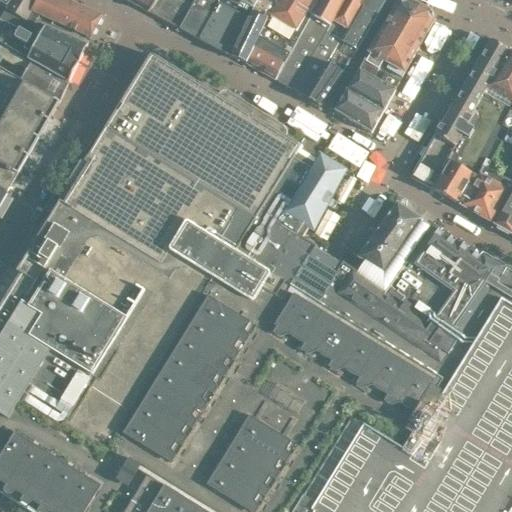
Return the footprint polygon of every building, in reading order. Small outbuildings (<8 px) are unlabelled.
[(0,0),(0,16),(8,22),(33,34),(38,25),(26,18),(7,7),(11,0),(0,0)] [(30,11),(37,0),(11,0),(7,7),(26,18),(30,11)] [(57,0),(37,0),(30,11),(47,18),(57,0)] [(65,26),(78,5),(66,0),(57,0),(47,18),(65,26)] [(125,0),(148,12),(156,0),(125,0)] [(156,0),(148,12),(179,29),(196,0),(156,0)] [(196,0),(179,29),(197,39),(220,0),(196,0)] [(261,0),(220,0),(197,39),(230,56),(261,0)] [(261,0),(230,56),(231,57),(244,63),(279,0),(261,0)] [(279,0),(244,63),(246,64),(273,79),(319,0),(279,0)] [(319,0),(273,79),(285,86),(292,90),(302,72),(344,0),(319,0)] [(363,0),(344,0),(302,72),(316,80),(326,63),(327,62),(335,47),(339,41),(363,0)] [(363,0),(339,41),(344,43),(357,50),(384,4),(386,1),(386,0),(363,0)] [(407,0),(398,2),(369,53),(359,69),(374,79),(383,61),(387,64),(420,5),(409,0),(407,0)] [(102,16),(79,5),(78,4),(78,5),(65,26),(88,36),(91,38),(102,16)] [(387,69),(402,78),(405,74),(411,62),(428,33),(434,22),(435,21),(431,11),(420,5),(387,64),(389,65),(387,69)] [(0,36),(8,22),(0,16),(0,36)] [(70,81),(88,45),(39,23),(38,25),(33,34),(31,37),(8,25),(0,39),(0,42),(5,46),(57,74),(70,81)] [(437,133),(436,135),(436,136),(456,147),(463,135),(469,138),(480,119),(480,114),(473,111),(486,91),(511,51),(509,50),(491,39),(484,51),(484,50),(483,51),(484,51),(482,55),(481,55),(481,56),(475,67),(474,67),(474,68),(472,73),(471,73),(472,74),(469,79),(468,78),(468,79),(469,79),(466,84),(465,84),(464,84),(465,85),(463,90),(462,89),(461,90),(462,90),(459,95),(458,95),(459,96),(456,101),(455,100),(455,101),(456,101),(453,106),(452,106),(453,107),(450,112),(449,111),(448,112),(449,112),(447,117),(446,117),(445,117),(446,118),(444,123),(443,122),(442,123),(443,123),(440,128),(440,127),(439,128),(440,129),(437,133)] [(68,85),(65,83),(55,78),(57,74),(5,46),(0,55),(0,64),(61,100),(67,87),(68,85)] [(343,72),(352,58),(335,47),(327,62),(343,72)] [(463,135),(448,160),(461,167),(463,164),(475,170),(478,164),(479,164),(483,166),(496,138),(502,124),(511,104),(511,51),(488,88),(474,111),(481,114),(480,118),(469,139),(463,135)] [(0,492),(31,511),(511,511),(511,269),(509,268),(510,267),(508,267),(483,253),(481,256),(457,239),(456,240),(445,232),(444,233),(432,225),(430,228),(421,222),(423,220),(398,204),(359,259),(360,259),(361,258),(366,262),(358,273),(344,264),(339,272),(312,256),(317,247),(303,239),(309,228),(315,231),(329,205),(327,204),(326,205),(321,202),(327,193),(331,196),(330,197),(332,198),(346,172),(321,156),(319,160),(301,149),(303,147),(299,145),(287,138),(288,136),(288,133),(286,130),(284,128),(229,94),(226,93),(223,93),(221,94),(219,96),(154,57),(154,56),(153,56),(152,56),(151,56),(150,57),(149,58),(85,162),(89,164),(38,246),(35,244),(17,273),(20,275),(0,307),(0,492)] [(319,106),(342,73),(326,63),(316,80),(306,98),(319,106)] [(0,189),(7,194),(14,182),(59,103),(61,100),(0,64),(0,189)] [(387,106),(395,91),(379,82),(374,79),(359,69),(347,90),(384,111),(384,112),(385,111),(384,110),(386,107),(387,107),(387,106)] [(306,96),(305,98),(306,98),(316,80),(302,72),(292,90),(293,90),(295,91),(295,90),(306,96)] [(400,82),(396,80),(384,73),(379,82),(395,91),(396,92),(396,90),(400,82)] [(334,111),(337,113),(344,117),(372,133),(384,111),(347,90),(334,111)] [(511,107),(503,126),(510,130),(503,142),(511,146),(511,107)] [(436,136),(412,177),(433,189),(449,161),(448,160),(456,147),(436,136)] [(461,204),(461,205),(492,223),(504,201),(510,190),(511,185),(511,182),(504,179),(487,170),(502,141),(496,138),(483,168),(480,174),(478,177),(461,204)] [(450,161),(434,189),(457,203),(461,205),(461,204),(478,177),(474,175),(450,161)] [(511,193),(495,224),(499,227),(510,233),(511,234),(511,193)]
